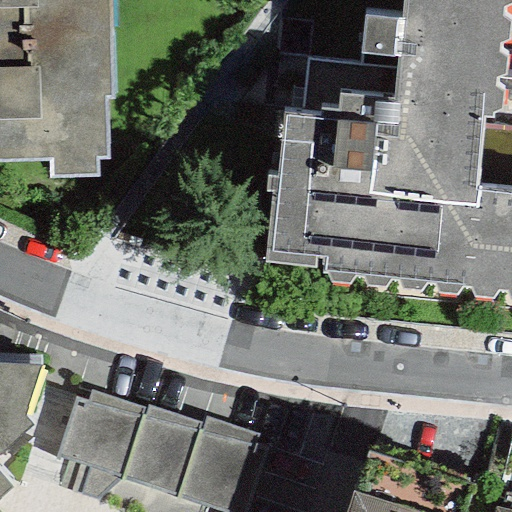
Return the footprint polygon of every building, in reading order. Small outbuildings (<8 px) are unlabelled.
[(0,0),(0,37),(110,35),(109,0),(0,0)] [(270,192),(264,263),(314,268),(314,258),(321,258),(320,273),(325,273),(330,283),(348,285),(352,277),(362,277),(366,287),(385,287),(389,281),(396,281),(400,290),(419,292),(424,285),(432,286),(435,294),(455,296),(460,289),(471,289),(474,297),(492,300),(497,292),(504,292),(508,302),(511,302),(511,78),(504,78),(506,52),(501,48),(501,44),(509,40),(510,17),(504,13),(504,8),(511,5),(511,0),(401,0),(399,19),(363,16),(359,66),(306,61),(299,119),(282,114),(275,177),(266,177),(265,192),(270,192)] [(112,101),(110,35),(0,37),(0,161),(51,161),(52,177),(95,176),(94,160),(106,160),(105,101),(112,101)] [(0,497),(10,489),(0,475),(0,451),(31,425),(24,416),(39,366),(0,364),(0,497)] [(75,400),(56,457),(206,509),(215,511),(244,511),(267,448),(253,443),(255,436),(207,419),(205,427),(149,408),(148,412),(91,393),(87,404),(75,400)] [(367,452),(347,511),(462,511),(471,486),(367,452)]
